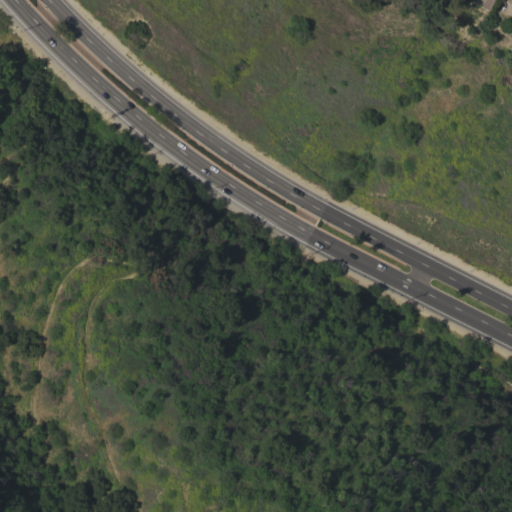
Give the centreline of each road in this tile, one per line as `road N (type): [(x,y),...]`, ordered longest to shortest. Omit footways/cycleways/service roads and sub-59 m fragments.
road 1 (primary): [(231,189),(511,338)]
road 2 (primary): [(511,307),(245,164)]
road 3 (primary): [(10,0),(93,81),(231,189)]
road 4 (primary): [(245,164),(151,96),(48,0)]
